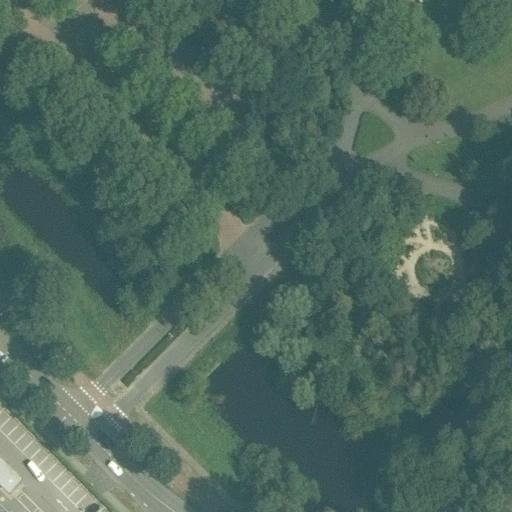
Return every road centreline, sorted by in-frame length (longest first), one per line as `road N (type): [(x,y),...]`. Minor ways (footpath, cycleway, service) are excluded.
road 1 (unclassified): [(245,242),(188,195),(0,3)]
road 2 (unclassified): [(245,242),(72,419)]
road 3 (unclassified): [(97,444),(268,266)]
